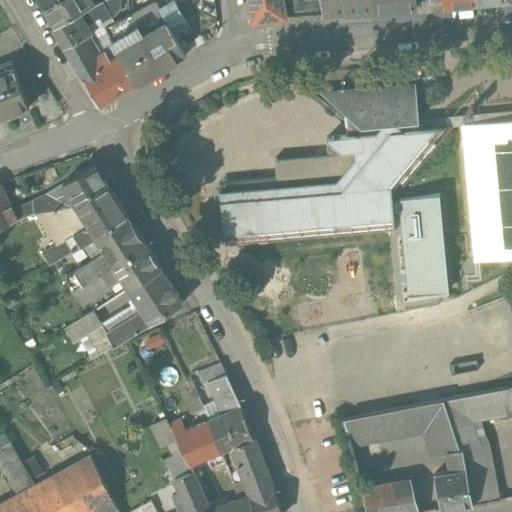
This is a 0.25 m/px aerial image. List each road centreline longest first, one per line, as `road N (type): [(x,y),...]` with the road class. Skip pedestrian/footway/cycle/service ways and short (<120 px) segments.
road 1 (residential): [(96,132),(217,313),(281,455),(297,511)]
road 2 (residential): [(240,52),(425,31)]
road 3 (residential): [(96,132),(240,52)]
road 4 (residential): [(19,0),(96,132)]
